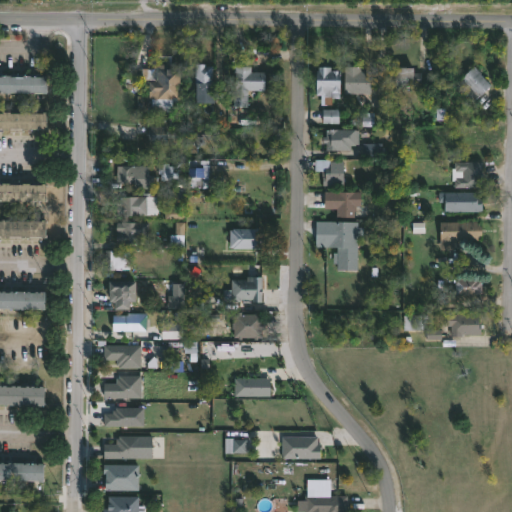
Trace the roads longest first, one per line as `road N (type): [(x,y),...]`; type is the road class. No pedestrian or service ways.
road 1 (residential): [(393,511),(384,471),(304,368),(300,21)]
road 2 (residential): [(72,511),(80,20)]
road 3 (residential): [(508,335),(511,22)]
road 4 (tertiary): [(300,21),(0,18)]
road 5 (tertiary): [(511,22),(300,21)]
